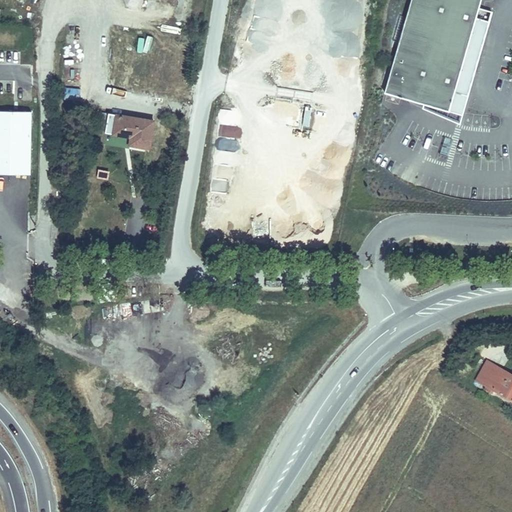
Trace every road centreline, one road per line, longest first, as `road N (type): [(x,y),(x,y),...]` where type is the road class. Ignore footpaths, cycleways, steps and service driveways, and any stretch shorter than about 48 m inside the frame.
road 1 (unknown): [(244,78),(283,25),(306,10),(347,61),(350,116),(336,150),(289,201),(269,200),(256,177),(253,108)]
road 2 (unclassified): [(173,272),(221,0)]
road 3 (residential): [(76,269),(40,268),(45,28)]
road 4 (primary): [(259,511),(353,363),(398,324)]
road 5 (residential): [(352,279),(386,225),(511,224)]
road 6 (residential): [(173,272),(352,279)]
road 7 (primary): [(398,324),(474,293),(511,289)]
